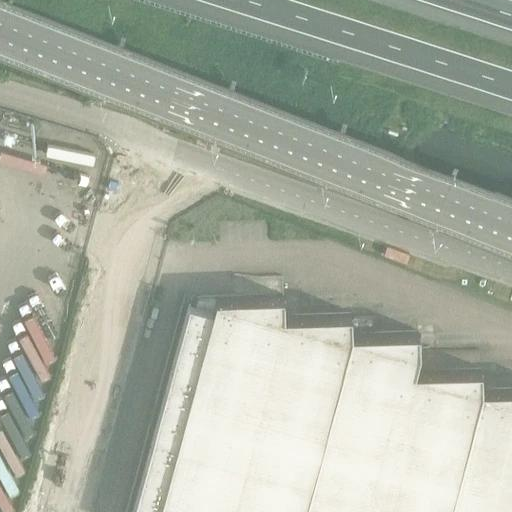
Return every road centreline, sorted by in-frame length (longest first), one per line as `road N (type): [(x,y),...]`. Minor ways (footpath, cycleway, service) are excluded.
road 1 (motorway): [(0,22),(511,222)]
road 2 (unclassified): [(58,511),(152,140),(0,94)]
road 3 (motorway): [(241,0),(511,87)]
